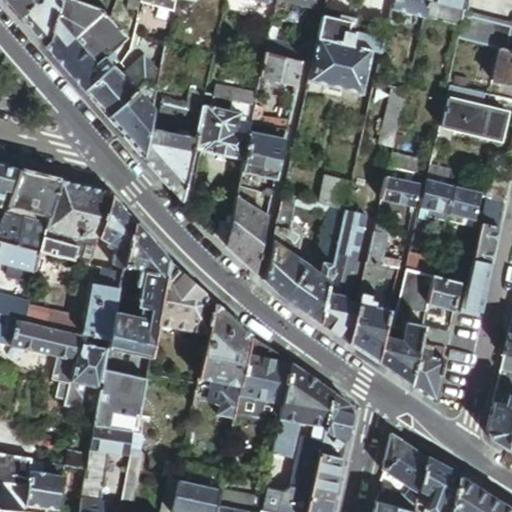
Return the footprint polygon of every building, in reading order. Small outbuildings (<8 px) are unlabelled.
[(36,0),(6,0),(25,20),(30,6),(36,0)] [(63,0),(62,0),(36,0),(30,6),(25,20),(46,45),(51,40),(63,0)] [(102,8),(92,5),(82,1),(78,0),(62,0),(63,0),(51,40),(46,45),(89,94),(117,68),(109,61),(106,57),(111,52),(128,37),(113,20),(102,8)] [(102,8),(113,20),(119,0),(93,0),(92,5),(102,8)] [(140,1),(140,0),(130,0),(128,10),(139,11),(140,1)] [(140,0),(140,1),(174,10),(176,0),(140,0)] [(326,0),(325,8),(363,18),(366,7),(335,0),(326,0)] [(391,9),(393,0),(384,0),(379,21),(388,24),(391,9)] [(427,0),(393,0),(391,9),(423,17),(427,0)] [(427,0),(464,9),(465,0),(427,0)] [(458,39),(499,49),(506,51),(511,23),(464,10),(458,39)] [(351,22),(324,15),(319,37),(353,45),(356,32),(349,30),(351,22)] [(381,52),(388,24),(379,21),(378,28),(376,37),(356,32),(353,45),(372,50),(381,52)] [(378,28),(351,22),(349,30),(356,32),(376,37),(378,28)] [(276,33),(270,31),(266,51),(302,62),(306,46),(275,38),(276,33)] [(353,45),(319,37),(308,80),(362,93),(369,63),(372,50),(353,45)] [(511,85),(511,52),(506,51),(499,49),(492,81),(511,85)] [(369,63),(378,65),(381,52),(372,50),(369,63)] [(302,62),(266,51),(262,76),(297,85),(302,62)] [(115,56),(111,52),(106,57),(109,61),(115,56)] [(120,72),(117,68),(89,94),(109,116),(145,83),(158,86),(162,68),(149,53),(128,71),(123,75),(120,72)] [(117,68),(122,63),(115,56),(109,61),(117,68)] [(125,67),(122,63),(117,68),(120,72),(125,67)] [(23,93),(0,66),(0,95),(16,99),(23,93)] [(123,75),(128,71),(125,67),(120,72),(123,75)] [(109,116),(144,155),(150,127),(154,106),(147,98),(158,86),(145,83),(109,116)] [(256,104),(259,94),(216,84),(214,94),(243,101),(256,104)] [(489,95),(448,84),(445,97),(486,108),(489,95)] [(394,147),(407,90),(394,87),(380,144),(394,147)] [(241,113),(243,101),(214,94),(211,106),(241,113)] [(159,119),(198,128),(203,106),(164,97),(159,119)] [(486,108),(445,97),(438,126),(480,136),(486,108)] [(253,118),(256,104),(243,101),(241,113),(240,115),(253,118)] [(262,105),(256,104),(253,118),(252,123),(257,124),(259,124),(262,115),(263,110),(261,109),(262,105)] [(203,106),(198,128),(196,137),(194,147),(201,149),(211,106),(203,105),(203,106)] [(250,131),(252,123),(253,118),(240,115),(241,113),(211,106),(201,149),(244,159),(250,131)] [(494,122),(497,111),(486,108),(480,136),(492,140),(496,122),(494,122)] [(506,113),(497,111),(494,122),(496,122),(492,140),(500,141),(506,113)] [(259,124),(287,131),(289,121),(262,115),(259,124)] [(194,147),(196,137),(190,136),(176,133),(150,127),(144,155),(182,199),(194,147)] [(241,171),(276,179),(286,139),(255,132),(250,131),(244,159),(241,171)] [(389,166),(399,168),(404,169),(410,170),(419,173),(422,162),(392,154),(389,166)] [(11,168),(0,165),(0,191),(1,189),(6,190),(11,168)] [(398,173),(399,168),(389,166),(387,176),(397,179),(398,173)] [(449,170),(429,166),(427,174),(426,180),(446,184),(449,170)] [(59,180),(19,170),(9,206),(0,221),(7,224),(10,214),(23,218),(21,227),(43,233),(59,180)] [(419,173),(410,170),(407,181),(417,183),(419,173)] [(319,201),(346,209),(352,182),(324,176),(319,201)] [(397,179),(387,176),(382,199),(414,206),(419,183),(417,183),(407,181),(397,179)] [(109,193),(59,180),(43,233),(37,252),(89,265),(98,237),(111,196),(109,193)] [(447,213),(453,186),(446,184),(426,180),(420,206),(432,209),(447,213)] [(248,188),(239,186),(237,198),(242,201),(248,188)] [(480,193),(453,186),(447,213),(462,216),(475,220),(480,193)] [(319,201),(284,192),(276,226),(290,229),(292,220),(297,202),(302,206),(328,213),(326,224),(341,229),(346,209),(319,201)] [(505,198),(488,193),(487,198),(504,202),(505,198)] [(134,223),(111,196),(98,237),(116,248),(112,265),(116,267),(115,272),(123,274),(134,223)] [(227,245),(256,271),(269,215),(242,201),(237,198),(231,226),(227,245)] [(504,202),(487,198),(484,213),(501,216),(504,202)] [(365,214),(346,209),(341,229),(334,259),(320,321),(348,341),(349,341),(358,302),(346,299),(352,270),(353,266),(365,214)] [(445,221),(447,213),(432,209),(430,218),(445,221)] [(388,214),(379,212),(376,222),(386,225),(388,214)] [(462,216),(447,213),(445,221),(460,224),(462,216)] [(501,216),(484,213),(473,260),(490,265),(501,216)] [(460,224),(473,228),(475,220),(462,216),(460,224)] [(290,229),(276,226),(274,238),(299,257),(302,237),(310,227),(292,220),(290,229)] [(0,241),(37,252),(43,233),(21,227),(7,224),(0,221),(0,241)] [(227,245),(231,226),(222,221),(216,235),(227,245)] [(386,225),(376,222),(374,230),(388,233),(389,225),(386,225)] [(108,342),(107,348),(106,350),(113,352),(149,359),(155,325),(168,261),(134,223),(123,274),(119,292),(108,342)] [(319,255),(334,259),(341,229),(326,224),(319,255)] [(388,233),(374,230),(367,261),(382,264),(384,256),(388,233)] [(299,257),(274,238),(265,278),(285,297),(320,321),(334,259),(319,255),(322,261),(321,266),(323,274),(299,257)] [(0,241),(0,263),(20,269),(33,272),(34,268),(37,252),(0,241)] [(436,261),(408,255),(405,269),(432,276),(434,266),(436,261)] [(382,264),(400,268),(402,260),(384,256),(382,264)] [(490,265),(473,260),(463,307),(480,311),(490,265)] [(168,262),(168,261),(155,325),(206,335),(213,303),(168,262)] [(382,264),(367,261),(359,298),(366,299),(370,294),(374,275),(384,276),(380,295),(384,300),(392,302),(400,268),(382,264)] [(432,276),(461,282),(463,273),(434,266),(432,276)] [(16,282),(30,286),(32,276),(33,272),(20,269),(16,282)] [(432,276),(405,269),(394,317),(423,324),(427,303),(432,276)] [(427,303),(454,310),(461,282),(432,276),(427,303)] [(103,341),(108,342),(119,292),(91,285),(82,327),(80,335),(103,341)] [(364,304),(358,302),(349,341),(378,361),(384,334),(390,308),(372,304),(372,305),(364,304)] [(0,315),(23,321),(26,308),(13,305),(13,307),(0,303),(0,315)] [(249,336),(213,303),(206,335),(197,378),(231,385),(229,394),(221,393),(217,415),(233,418),(238,396),(249,336)] [(480,311),(463,307),(462,312),(479,316),(480,311)] [(423,324),(394,317),(389,336),(382,364),(410,383),(419,342),(422,327),(423,324)] [(79,362),(83,346),(84,339),(2,319),(0,328),(0,344),(55,358),(74,362),(74,361),(79,362)] [(82,327),(48,319),(46,327),(80,335),(82,327)] [(430,345),(446,349),(450,333),(422,327),(419,342),(430,345)] [(382,364),(389,336),(387,335),(384,334),(378,361),(380,363),(382,364)] [(250,337),(249,336),(238,396),(276,404),(281,405),(290,364),(250,337)] [(410,383),(434,400),(444,357),(435,355),(428,353),(429,349),(430,345),(419,342),(410,383)] [(104,362),(106,352),(83,346),(79,362),(103,368),(104,362)] [(106,350),(106,352),(104,362),(111,363),(113,352),(106,350)] [(511,374),(511,356),(504,355),(500,371),(511,374)] [(74,362),(55,358),(50,381),(58,383),(62,384),(63,382),(69,384),(74,362)] [(163,362),(149,359),(145,375),(160,378),(163,362)] [(69,384),(99,391),(102,373),(103,368),(79,362),(74,361),(74,362),(69,384)] [(332,393),(290,364),(281,405),(278,422),(271,453),(288,457),(295,428),(296,422),(299,422),(312,426),(309,440),(300,438),(289,490),(302,493),(309,495),(310,495),(319,454),(332,393)] [(511,392),(511,374),(500,371),(497,389),(507,391),(511,392)] [(136,419),(137,420),(144,380),(102,373),(99,391),(96,411),(111,414),(129,418),(136,419)] [(64,412),(94,418),(96,411),(99,391),(69,384),(63,382),(62,384),(58,383),(55,405),(65,406),(64,412)] [(332,393),(319,454),(333,457),(341,458),(352,411),(348,404),(332,393)] [(507,447),(511,423),(511,404),(505,403),(499,402),(494,401),(488,430),(492,438),(507,447)] [(276,422),(278,422),(281,405),(276,404),(274,411),(271,411),(268,420),(276,422)] [(93,427),(108,430),(111,414),(96,411),(94,418),(93,427)] [(269,456),(276,422),(268,420),(236,413),(228,448),(269,456)] [(132,435),(133,435),(136,419),(129,418),(125,434),(132,435)] [(128,458),(132,435),(125,434),(108,430),(93,427),(89,451),(99,452),(128,458)] [(390,431),(383,469),(386,471),(404,441),(390,431)] [(140,436),(134,435),(133,435),(132,435),(128,458),(130,458),(121,503),(132,505),(141,457),(136,456),(137,451),(141,449),(143,440),(140,436)] [(426,455),(404,441),(386,471),(410,487),(419,493),(419,491),(426,455)] [(99,452),(89,451),(88,457),(86,473),(83,488),(100,491),(98,503),(104,505),(100,491),(103,475),(95,474),(99,452)] [(86,473),(88,457),(67,454),(64,469),(72,470),(86,473)] [(333,457),(319,454),(310,495),(308,502),(306,511),(328,511),(341,458),(333,457)] [(457,471),(426,455),(419,491),(429,496),(425,507),(435,511),(439,500),(450,505),(456,474),(457,471)] [(28,474),(30,462),(0,456),(0,486),(3,487),(26,491),(28,474)] [(144,475),(166,479),(174,481),(177,467),(147,460),(144,475)] [(63,469),(41,464),(39,476),(61,479),(62,475),(63,469)] [(83,488),(86,473),(72,470),(71,477),(65,511),(79,511),(81,501),(83,488)] [(221,479),(179,471),(178,477),(219,485),(221,479)] [(26,491),(24,508),(48,511),(56,511),(61,479),(39,476),(28,474),(26,491)] [(511,511),(511,509),(456,474),(450,505),(449,511),(511,511)] [(174,481),(166,479),(159,511),(161,511),(168,511),(172,494),(174,481)] [(269,495),(271,482),(265,480),(262,494),(269,495)] [(214,511),(216,506),(219,490),(177,482),(176,482),(169,511),(214,511)] [(414,511),(418,498),(406,493),(383,486),(376,500),(414,511)] [(0,505),(0,511),(5,511),(22,511),(24,508),(26,491),(3,487),(0,505)] [(406,493),(418,498),(419,493),(410,487),(406,493)] [(100,491),(83,488),(81,501),(98,503),(100,491)] [(307,502),(309,495),(302,493),(300,501),(307,502)] [(269,495),(262,494),(257,511),(306,511),(308,502),(307,502),(300,501),(269,495)] [(414,511),(376,500),(373,511),(414,511)] [(79,511),(104,511),(105,505),(104,505),(98,503),(81,501),(79,511)]
